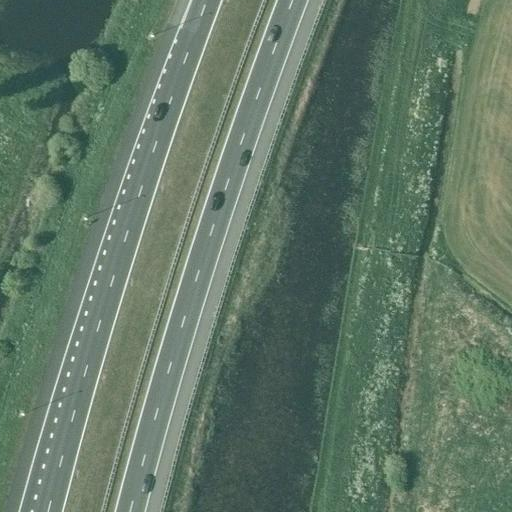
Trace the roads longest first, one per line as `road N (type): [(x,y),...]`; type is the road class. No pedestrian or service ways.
road 1 (motorway): [(130,511),(173,350),(295,0)]
road 2 (motorway): [(208,0),(117,264),(47,511)]
